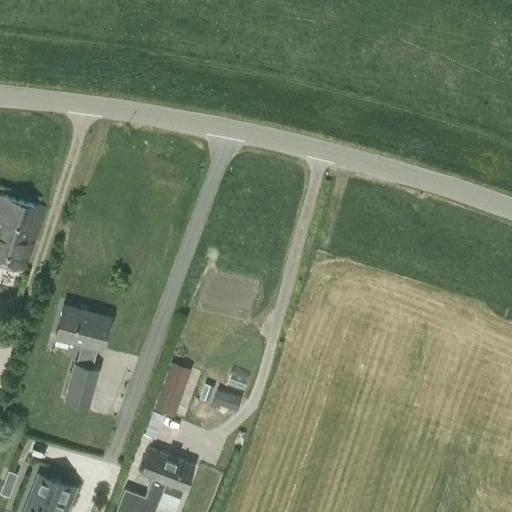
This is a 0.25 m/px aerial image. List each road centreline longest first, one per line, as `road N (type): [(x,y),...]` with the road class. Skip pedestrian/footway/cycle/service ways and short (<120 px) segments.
road 1 (unclassified): [(511,212),(228,132),(0,100)]
road 2 (track): [(228,132),(90,495)]
road 3 (track): [(321,156),(260,384),(238,418),(205,442),(156,425)]
road 4 (track): [(87,109),(23,303)]
